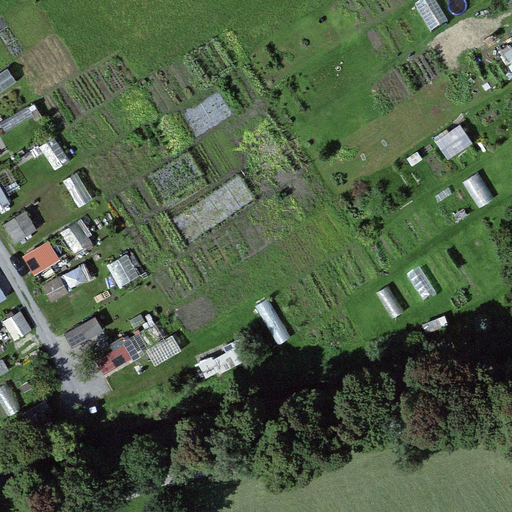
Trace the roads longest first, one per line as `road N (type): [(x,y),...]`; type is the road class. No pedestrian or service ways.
road 1 (track): [(82,511),(283,449),(434,421),(511,418)]
road 2 (track): [(0,255),(73,394)]
